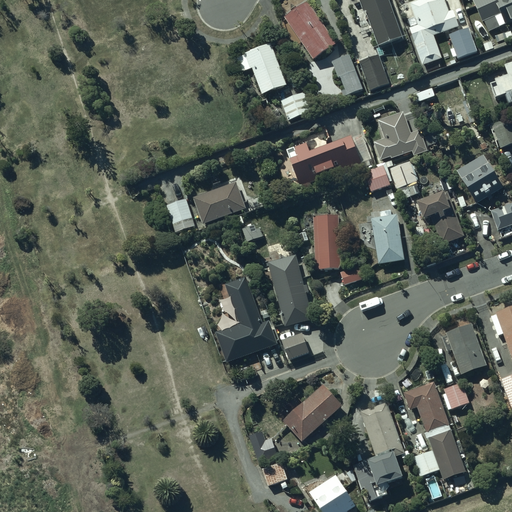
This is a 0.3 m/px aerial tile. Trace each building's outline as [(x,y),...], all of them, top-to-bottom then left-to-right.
[(401,39),(387,0),(357,0),(363,16),(366,15),(377,48),(383,46),(401,39)] [(423,65),(442,59),(434,36),(459,27),(453,10),(449,12),(444,0),(419,0),(410,3),(417,25),(410,28),(423,65)] [(511,0),(496,0),(495,0),(477,0),(472,3),(481,24),(484,23),(489,33),(511,21),(511,0)] [(307,3),(283,19),(312,62),(336,45),(307,3)] [(469,28),(450,35),(458,59),(477,52),(469,28)] [(495,37),(497,42),(511,37),(511,35),(511,32),(495,37)] [(492,42),(483,45),(486,52),(494,49),(492,42)] [(244,55),(244,56),(235,59),(241,74),(251,70),(261,96),(286,87),(270,45),(258,49),(257,48),(249,52),(249,53),(244,55)] [(378,54),(381,63),(386,61),(383,53),(386,52),(383,46),(377,48),(374,50),(376,55),(378,54)] [(376,55),(358,61),(369,92),(389,85),(381,63),(378,54),(376,55)] [(363,91),(350,57),(331,63),(338,80),(339,79),(344,92),(340,93),(342,99),(363,91)] [(511,62),(502,66),(506,77),(494,81),(499,97),(503,95),(506,104),(511,102),(511,62)] [(306,93),(280,103),(288,122),(313,112),(306,93)] [(410,135),(403,113),(378,122),(384,140),(373,144),(379,162),(390,158),(391,160),(411,153),(413,158),(427,153),(420,131),(410,135)] [(511,122),(511,121),(491,128),(500,150),(511,145),(511,122)] [(299,188),(371,161),(362,135),(351,140),(350,137),(309,153),(306,144),(285,152),(299,188)] [(483,158),(458,173),(476,204),(487,197),(489,201),(492,199),(491,196),(502,190),(483,158)] [(363,173),(371,193),(390,187),(389,183),(392,182),(387,169),(393,167),(392,162),(385,164),(385,163),(375,166),(376,169),(363,173)] [(417,183),(409,162),(389,170),(397,191),(417,183)] [(440,181),(444,192),(454,189),(450,178),(440,181)] [(236,183),(192,199),(202,227),(246,210),(236,183)] [(463,238),(447,193),(416,205),(422,222),(431,219),(441,246),(463,238)] [(458,199),(461,209),(467,207),(463,197),(458,199)] [(186,200),(166,207),(175,234),(195,228),(186,200)] [(511,201),(488,211),(497,232),(511,226),(511,201)] [(380,219),(370,220),(377,266),(404,262),(397,216),(392,217),(391,211),(380,213),(380,219)] [(339,217),(312,218),(314,271),(341,270),(339,217)] [(254,226),(241,230),(246,244),(265,237),(261,227),(255,230),(254,226)] [(297,257),(270,264),(286,327),(312,320),(306,294),(310,293),(308,286),(304,287),(297,257)] [(360,267),(340,273),(344,287),(364,280),(360,267)] [(246,278),(224,285),(238,325),(213,333),(225,367),(280,348),(273,326),(270,327),(268,322),(262,324),(246,278)] [(511,308),(495,315),(496,317),(491,319),(498,337),(502,336),(511,362),(511,308)] [(487,367),(470,321),(447,329),(449,334),(445,335),(446,337),(441,339),(446,353),(451,351),(461,377),(487,367)] [(288,362),(309,354),(302,334),(281,342),(288,362)] [(511,376),(500,381),(511,410),(511,409),(511,376)] [(434,384),(403,394),(409,412),(417,409),(426,434),(424,435),(426,441),(427,441),(432,453),(412,460),(418,479),(440,472),(443,482),(465,474),(434,384)] [(462,384),(443,390),(445,395),(442,396),(447,411),(454,409),(455,413),(468,409),(466,405),(469,405),(462,384)] [(322,386),(282,422),(301,444),(342,408),(322,386)] [(386,404),(359,414),(376,459),(352,467),(361,491),(364,489),(369,503),(386,497),(385,494),(388,488),(388,485),(401,481),(393,459),(404,455),(386,404)] [(263,431),(248,436),(259,467),(279,460),(271,439),(267,441),(263,431)] [(281,463),(261,471),(267,488),(288,481),(281,463)] [(425,479),(433,499),(442,495),(435,476),(425,479)] [(335,477),(309,493),(320,511),(348,511),(355,507),(335,477)]
